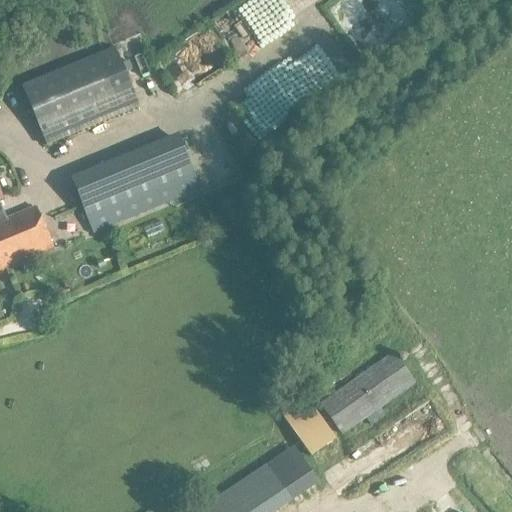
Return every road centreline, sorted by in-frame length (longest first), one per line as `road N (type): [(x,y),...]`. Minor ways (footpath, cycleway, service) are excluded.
road 1 (track): [(0,127),(11,128),(28,160),(51,165),(190,108),(319,25)]
road 2 (track): [(175,114),(132,41),(103,38),(90,0)]
